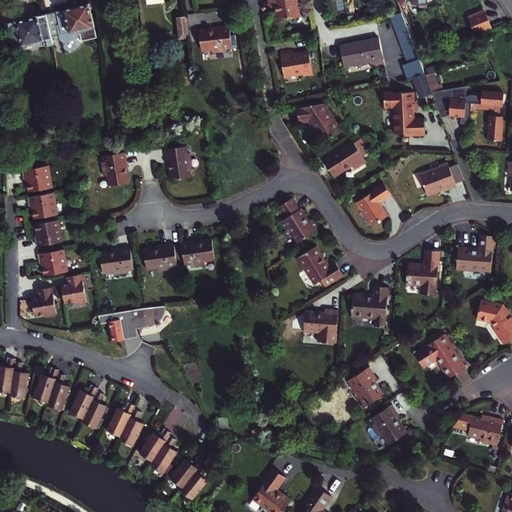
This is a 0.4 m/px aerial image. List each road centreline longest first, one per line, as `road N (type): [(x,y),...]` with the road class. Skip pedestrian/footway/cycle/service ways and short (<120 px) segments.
road 1 (residential): [(305,171),(350,240),(372,250),(461,210),(511,212)]
road 2 (residential): [(121,224),(218,213),(305,171)]
road 3 (residential): [(251,0),(269,106),(305,171)]
road 4 (residential): [(0,336),(58,345),(129,375)]
